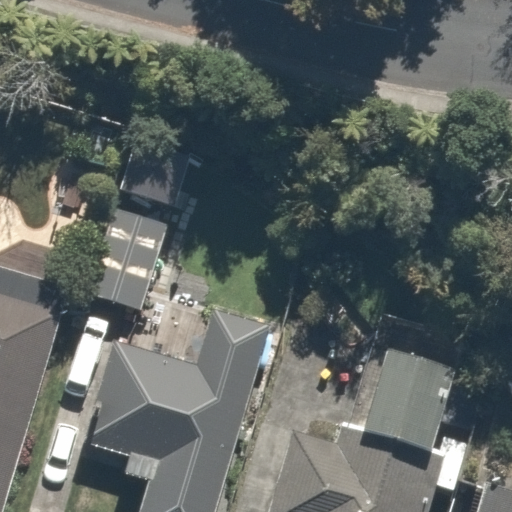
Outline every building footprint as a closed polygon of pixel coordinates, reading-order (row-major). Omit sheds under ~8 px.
[(137,313),(170,225),(99,199),(66,287),(137,313)] [(0,506),(56,312),(0,295),(0,506)] [(205,511),(268,324),(199,301),(177,366),(104,342),(70,443),(120,459),(114,476),(140,485),(131,511),(205,511)] [(422,511),(467,376),(380,348),(354,427),(295,407),(260,511),(422,511)] [(511,511),(511,489),(470,478),(460,511),(511,511)]
